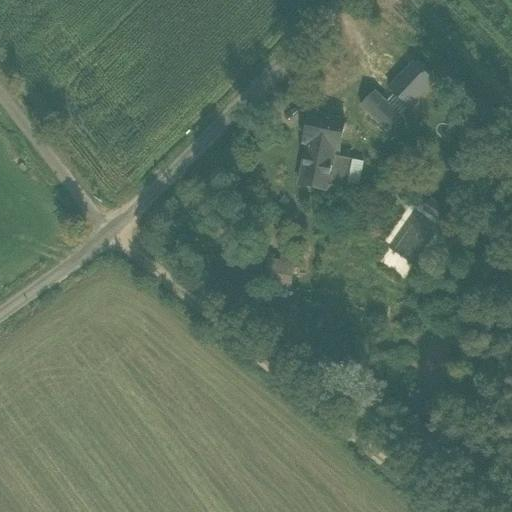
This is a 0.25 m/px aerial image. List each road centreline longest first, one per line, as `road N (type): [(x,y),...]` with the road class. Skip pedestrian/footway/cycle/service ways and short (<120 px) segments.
road 1 (track): [(118,237),(459,511)]
road 2 (unclassified): [(118,237),(341,0)]
road 3 (unclassified): [(118,237),(0,86)]
road 4 (unclassified): [(0,314),(118,237)]
